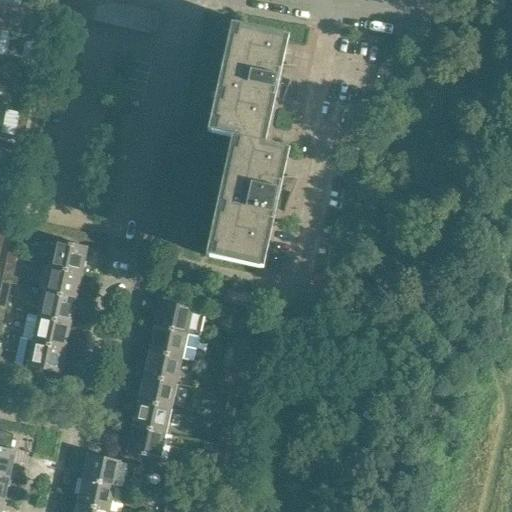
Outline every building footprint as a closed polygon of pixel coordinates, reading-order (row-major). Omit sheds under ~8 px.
[(73,17),(76,0),(64,0),(61,15),(73,17)] [(85,20),(89,0),(76,0),(73,17),(85,20)] [(97,23),(101,0),(89,0),(85,20),(97,23)] [(109,25),(114,2),(105,0),(101,0),(97,23),(109,25)] [(506,15),(504,1),(490,3),(492,17),(506,15)] [(121,28),(126,5),(114,2),(109,25),(121,28)] [(132,31),(138,7),(126,5),(121,28),(132,31)] [(144,33),(150,10),(138,7),(132,31),(144,33)] [(161,13),(159,12),(150,10),(144,33),(156,36),(161,13)] [(40,19),(36,37),(45,39),(49,21),(40,19)] [(236,27),(212,134),(236,140),(261,145),(272,98),(284,100),(291,82),(288,67),(279,66),(284,42),(285,38),(284,38),(236,27)] [(36,37),(33,55),(41,57),(45,39),(36,37)] [(29,70),(25,88),(34,90),(38,72),(29,70)] [(25,88),(22,105),(30,107),(34,90),(25,88)] [(18,121),(14,139),(23,141),(27,123),(18,121)] [(236,140),(210,258),(259,269),(273,210),(286,212),(292,194),(288,179),(280,178),(286,151),(261,145),(236,140)] [(14,147),(10,165),(19,167),(23,149),(21,149),(14,147)] [(9,172),(5,190),(14,192),(18,174),(9,172)] [(3,197),(0,211),(0,215),(8,217),(12,199),(3,197)] [(11,239),(7,257),(16,259),(20,241),(11,239)] [(81,273),(87,248),(54,240),(49,266),(81,273)] [(6,264),(2,282),(11,284),(15,266),(6,264)] [(76,298),(81,273),(49,266),(43,291),(76,298)] [(0,289),(0,290),(0,307),(5,309),(9,291),(0,289)] [(248,309),(251,295),(228,290),(225,304),(248,309)] [(76,298),(43,291),(38,314),(37,316),(70,324),(74,308),(78,309),(80,299),(76,298)] [(205,312),(193,310),(160,302),(154,328),(187,335),(199,338),(205,312)] [(64,349),(70,324),(37,316),(38,314),(27,312),(21,339),(64,349)] [(246,322),(242,339),(251,341),(255,324),(246,322)] [(194,363),(199,338),(187,335),(154,328),(149,353),(182,360),(194,363)] [(59,375),(64,349),(21,339),(15,365),(59,375)] [(240,347),(236,365),(245,367),(249,349),(240,347)] [(176,385),(182,360),(149,353),(143,378),(176,385)] [(234,372),(231,390),(240,392),(244,374),(234,372)] [(171,410),(176,385),(143,378),(138,403),(171,410)] [(229,397),(225,415),(234,417),(238,399),(229,397)] [(165,435),(171,410),(138,403),(132,428),(165,435)] [(223,422),(219,439),(229,442),(233,424),(223,422)] [(159,461),(165,435),(132,428),(126,453),(159,461)] [(0,474),(10,476),(16,451),(10,450),(13,434),(0,431),(0,474)] [(218,447),(214,464),(223,467),(227,449),(218,447)] [(115,487),(121,461),(88,454),(83,480),(115,487)] [(173,473),(170,491),(179,493),(182,475),(173,473)] [(0,500),(4,501),(10,476),(0,474),(0,500)] [(110,511),(115,487),(83,480),(77,505),(110,511)] [(168,499),(164,511),(174,511),(177,501),(168,499)]
